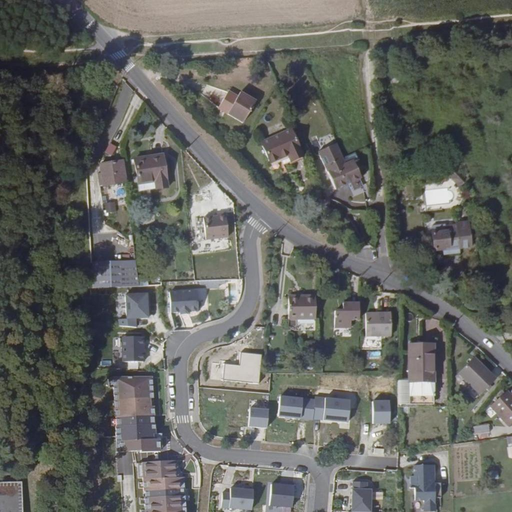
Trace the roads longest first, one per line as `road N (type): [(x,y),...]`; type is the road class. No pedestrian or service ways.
road 1 (residential): [(264,212),(250,238),(253,289),(243,315),(184,351),(183,427),(204,450),(316,466),(322,511)]
road 2 (track): [(103,39),(363,21),(374,164)]
road 3 (tertiary): [(264,212),(61,0)]
road 4 (tertiary): [(511,368),(437,309),(264,212)]
